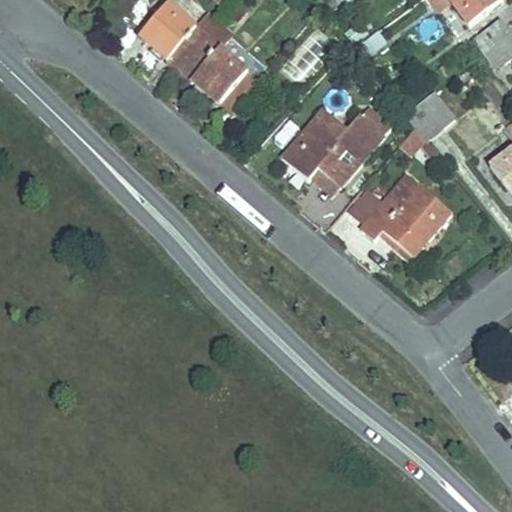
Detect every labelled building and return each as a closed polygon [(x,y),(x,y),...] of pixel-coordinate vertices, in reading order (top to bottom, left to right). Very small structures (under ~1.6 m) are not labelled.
[(420,0),(440,26),(462,10),(454,0),(420,0)] [(476,0),(475,0),(454,0),(462,10),(476,0)] [(113,49),(154,83),(183,45),(168,32),(144,12),(113,49)] [(168,32),(183,45),(195,30),(180,17),(168,32)] [(459,51),(483,33),(475,23),(452,42),(459,51)] [(195,30),(183,45),(192,52),(204,37),(195,30)] [(364,57),(387,44),(379,31),(356,44),(364,57)] [(483,33),(459,51),(467,61),(491,43),(483,33)] [(318,46),(311,37),(300,50),(309,58),(318,46)] [(183,45),(154,83),(191,113),(195,109),(221,76),(192,52),(183,45)] [(221,76),(195,109),(207,118),(233,86),(221,76)] [(407,92),(377,116),(390,132),(395,137),(403,146),(432,124),(407,92)] [(496,116),(509,133),(511,131),(511,106),(511,105),(496,116)] [(509,133),(496,116),(480,128),(493,145),(509,133)] [(279,188),(283,183),(293,172),(314,189),(357,137),(334,118),(316,140),(291,120),(253,166),(279,188)] [(388,163),(403,146),(395,137),(390,132),(374,151),(388,163)] [(511,191),(511,137),(509,133),(493,145),(471,161),(500,201),(511,191)] [(293,172),(283,183),(304,201),(314,189),(293,172)] [(373,206),(391,186),(378,174),(359,194),(373,206)] [(382,244),(416,209),(391,186),(373,206),(359,194),(356,198),(337,218),(331,224),(347,238),(361,224),(382,244)] [(343,187),(325,207),(337,218),(356,198),(343,187)]
